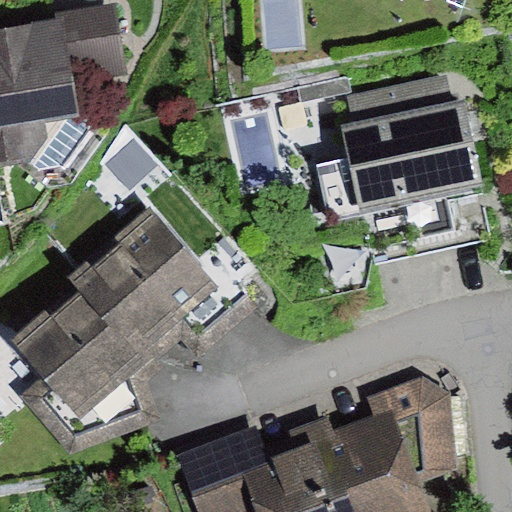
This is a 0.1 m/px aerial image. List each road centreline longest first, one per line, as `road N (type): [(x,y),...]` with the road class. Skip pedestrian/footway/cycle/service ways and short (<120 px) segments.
road 1 (residential): [(464,338),(173,426)]
road 2 (residential): [(489,511),(464,338)]
